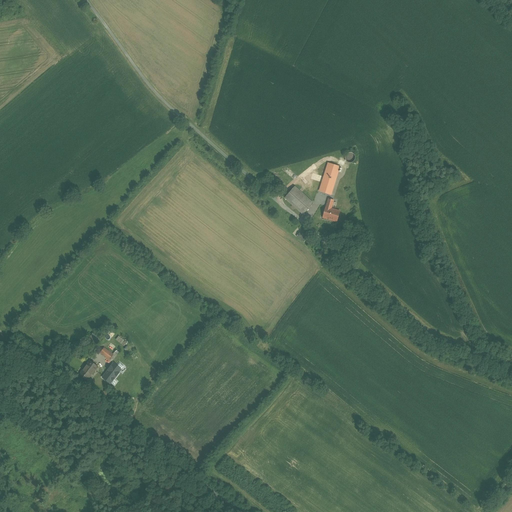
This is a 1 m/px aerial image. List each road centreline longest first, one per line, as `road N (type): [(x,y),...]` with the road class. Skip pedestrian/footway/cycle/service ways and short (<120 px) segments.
road 1 (unclassified): [(511,365),(448,338),(271,190)]
road 2 (unclassified): [(234,511),(0,334)]
